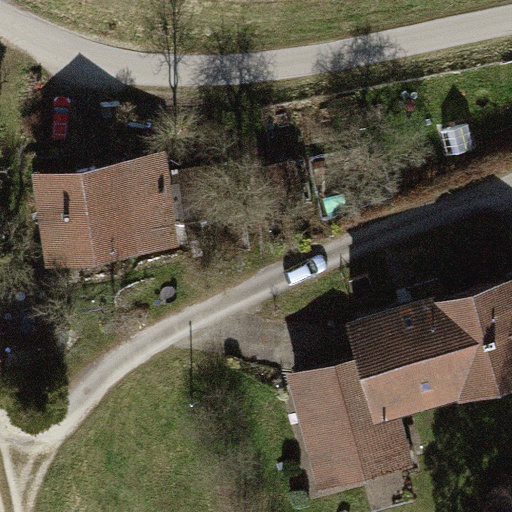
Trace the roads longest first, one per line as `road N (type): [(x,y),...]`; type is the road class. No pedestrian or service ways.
road 1 (residential): [(511,191),(285,275),(123,356),(8,488)]
road 2 (unclassified): [(0,11),(115,67),(183,70),(257,66),(511,21)]
